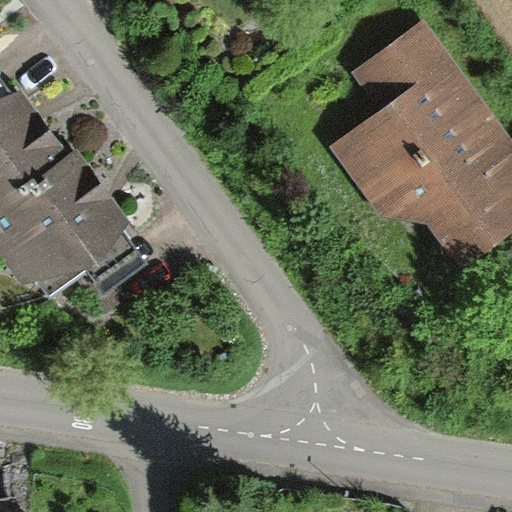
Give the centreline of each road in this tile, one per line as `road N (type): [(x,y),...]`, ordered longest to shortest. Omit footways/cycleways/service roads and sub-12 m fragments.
road 1 (residential): [(54,0),(281,308),(321,381),(315,444)]
road 2 (residential): [(315,444),(511,478)]
road 3 (residential): [(150,428),(315,444)]
road 4 (residential): [(0,403),(150,428)]
